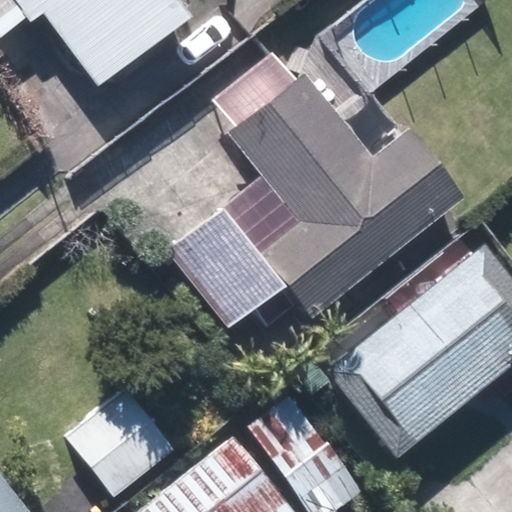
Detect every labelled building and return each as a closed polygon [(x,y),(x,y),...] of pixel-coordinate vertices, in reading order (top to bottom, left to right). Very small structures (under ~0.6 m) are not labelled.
[(43,12),(95,82),(187,13),(176,0),(0,0),(0,34),(26,15),(31,21),(43,12)] [(167,249),(228,323),(247,307),(262,326),(291,302),(276,284),(281,281),(309,314),(457,195),(401,126),(367,154),(301,71),(294,77),(271,50),(211,98),(233,125),(226,130),(260,174),(167,249)] [(96,257),(76,233),(14,282),(34,306),(96,257)] [(390,451),(511,355),(511,325),(457,256),(321,362),(390,451)] [(60,441),(106,497),(165,448),(119,392),(60,441)] [(243,427),(308,511),(330,511),(359,489),(285,393),(243,427)] [(292,511),(230,434),(133,511),(292,511)] [(0,511),(24,511),(0,480),(0,511)]
